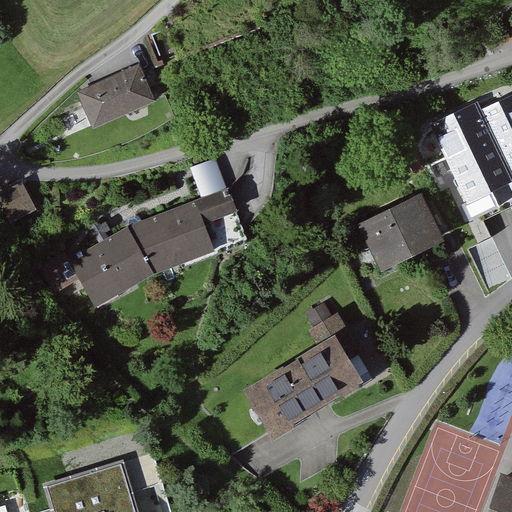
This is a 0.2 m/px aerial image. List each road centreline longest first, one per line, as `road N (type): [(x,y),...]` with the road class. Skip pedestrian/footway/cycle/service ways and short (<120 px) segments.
road 1 (residential): [(0,167),(97,173),(511,56)]
road 2 (residential): [(355,511),(407,412),(511,298)]
road 3 (residential): [(167,0),(24,118),(0,163)]
